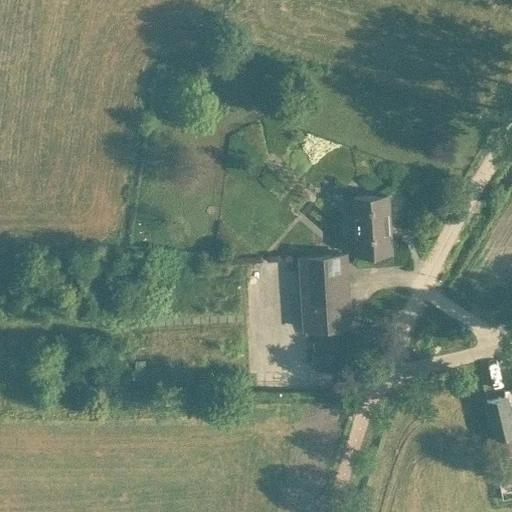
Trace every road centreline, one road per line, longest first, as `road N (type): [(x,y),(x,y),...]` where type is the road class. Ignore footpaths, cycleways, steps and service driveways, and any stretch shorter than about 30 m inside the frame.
road 1 (unclassified): [(375,389),(421,364),(505,347)]
road 2 (unclassified): [(375,389),(332,511)]
